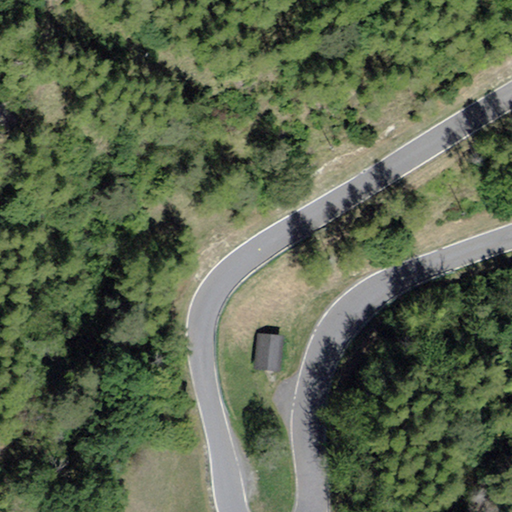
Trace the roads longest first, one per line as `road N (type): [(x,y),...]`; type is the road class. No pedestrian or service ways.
road 1 (unclassified): [(511,93),(251,255),(213,293),(200,358),(232,511)]
road 2 (unclassified): [(310,511),(310,398),(348,316),(399,278),(511,235)]
